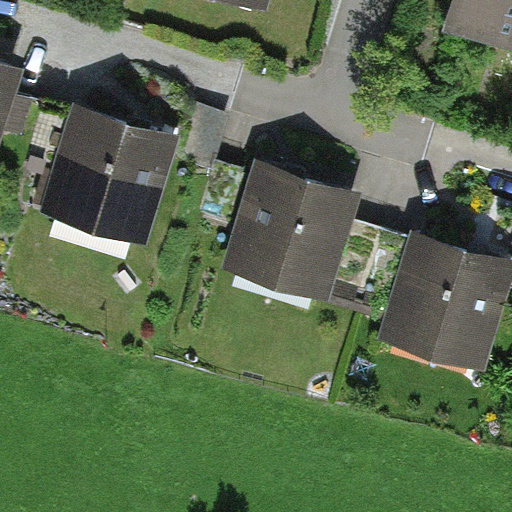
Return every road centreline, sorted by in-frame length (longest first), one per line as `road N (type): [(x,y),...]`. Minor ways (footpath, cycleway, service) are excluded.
road 1 (residential): [(0,12),(329,111)]
road 2 (residential): [(329,111),(511,167)]
